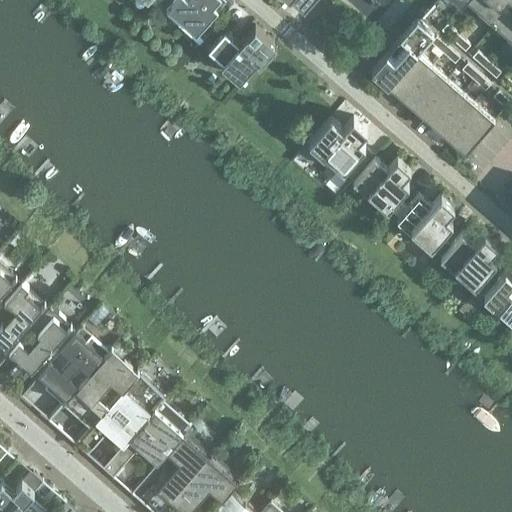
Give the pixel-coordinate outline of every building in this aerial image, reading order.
[(222,0),(171,0),(167,5),(203,36),(217,20),(210,14),(222,0)] [(294,0),(304,9),(311,0),(294,0)] [(431,0),(422,11),(439,25),(461,0),(431,0)] [(470,0),(480,8),(487,0),(470,0)] [(495,22),(511,2),(511,0),(487,0),(480,8),(495,22)] [(511,35),(511,33),(511,2),(495,22),(511,35)] [(388,83),(417,49),(418,50),(434,31),(417,16),(371,68),(388,83)] [(245,77),(277,41),(255,22),(239,40),(224,27),(208,45),(245,77)] [(459,32),(447,22),(442,28),(453,38),(459,32)] [(470,43),(459,32),(453,38),(465,49),(470,43)] [(448,44),(436,34),(431,40),(443,50),(448,44)] [(460,55),(448,44),(443,50),(455,61),(460,55)] [(403,96),(433,62),(418,50),(417,49),(388,83),(403,96)] [(489,59),(477,49),(472,55),(484,65),(489,59)] [(501,70),(489,59),(484,65),(496,76),(501,70)] [(479,71),(467,61),(462,67),(474,77),(479,71)] [(419,109),(448,76),(433,62),(403,96),(419,109)] [(491,81),(479,71),(474,77),(486,87),(491,81)] [(434,123),(463,89),(448,76),(419,109),(434,123)] [(511,79),(508,76),(503,82),(511,89),(511,79)] [(510,99),(498,88),(493,94),(505,105),(510,99)] [(449,136),(479,103),(463,89),(434,123),(449,136)] [(465,150),(495,117),(479,103),(449,136),(465,150)] [(365,142),(358,136),(367,126),(353,114),(343,126),(331,115),(309,139),(324,152),(325,150),(344,167),(365,142)] [(409,181),(402,175),(411,165),(397,153),(387,164),(375,153),(353,178),(367,190),(369,188),(388,205),(409,181)] [(453,219),(446,213),(455,203),(441,191),(431,202),(418,191),(397,216),(411,229),(413,227),(431,243),(453,219)] [(496,257),(490,251),(498,241),(485,230),(475,241),(462,230),(440,254),(455,267),(456,265),(475,282),(496,257)] [(0,304),(5,299),(23,279),(0,259),(0,304)] [(511,273),(505,268),(484,292),(498,305),(499,303),(511,314),(511,273)] [(31,325),(50,303),(23,279),(5,299),(11,304),(12,304),(16,307),(3,322),(2,322),(0,324),(0,340),(10,349),(20,338),(31,325)] [(62,346),(77,329),(78,328),(53,306),(50,303),(31,325),(39,333),(28,345),(23,341),(23,340),(20,338),(10,349),(13,352),(18,357),(37,374),(39,372),(51,358),(62,346)] [(63,400),(108,347),(91,332),(86,337),(77,329),(62,346),(71,354),(61,366),(51,358),(39,372),(49,380),(45,384),(63,400)] [(90,424),(138,369),(112,343),(108,347),(63,400),(62,400),(90,424)] [(122,442),(164,393),(138,369),(90,424),(76,440),(77,442),(88,451),(107,428),(122,442)] [(167,448),(186,427),(191,422),(163,397),(165,395),(164,393),(122,442),(103,464),(105,466),(113,473),(139,444),(157,460),(167,448)] [(172,498),(214,451),(186,427),(167,448),(180,459),(170,470),(164,464),(150,479),(172,498)] [(232,486),(241,475),(214,451),(172,498),(187,511),(201,511),(206,507),(198,500),(210,486),(222,497),(232,486)] [(0,511),(11,511),(42,477),(33,469),(16,488),(1,475),(1,476),(0,476),(0,511)] [(49,511),(29,494),(43,478),(42,477),(11,511),(49,511)] [(257,511),(259,511),(232,486),(222,497),(209,511),(257,511)] [(61,505),(66,498),(59,492),(54,499),(61,505)] [(70,511),(76,507),(66,498),(61,505),(54,511),(70,511)] [(286,511),(270,498),(259,511),(257,511),(286,511)]
